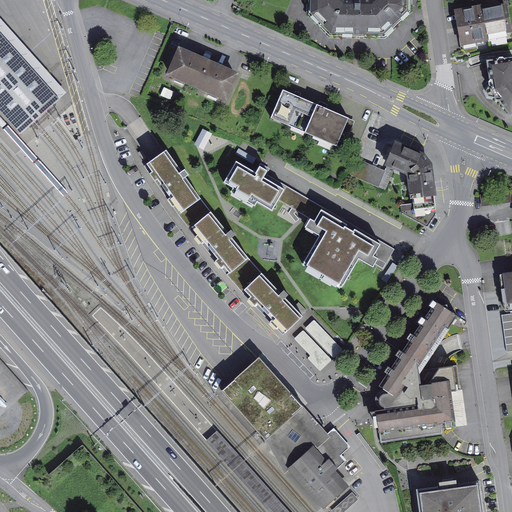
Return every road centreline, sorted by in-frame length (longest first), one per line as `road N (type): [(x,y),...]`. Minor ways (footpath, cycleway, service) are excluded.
road 1 (residential): [(68,10),(117,175),(207,298),(312,399),(336,394),(451,227)]
road 2 (motorway): [(218,511),(0,269)]
road 3 (secondary): [(446,126),(162,0)]
road 4 (residential): [(451,227),(477,263),(509,511)]
road 5 (motorway): [(0,304),(185,511)]
road 6 (motorway): [(0,340),(40,388),(46,411),(30,449),(0,461)]
road 7 (residential): [(433,0),(446,126)]
